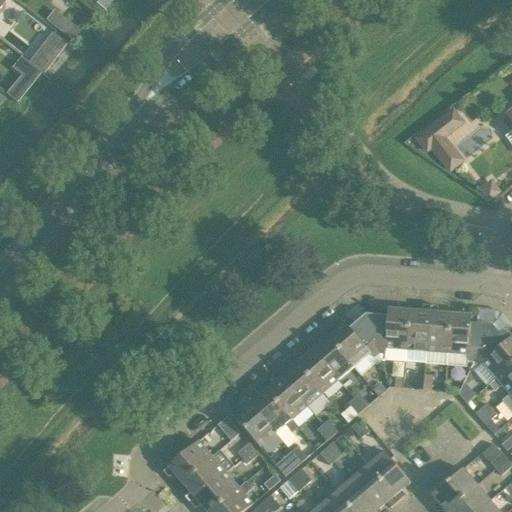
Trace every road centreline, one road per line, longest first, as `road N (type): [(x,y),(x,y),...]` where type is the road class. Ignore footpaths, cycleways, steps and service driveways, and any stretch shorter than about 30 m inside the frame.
road 1 (residential): [(141,486),(152,446),(346,281),(369,275),(476,283)]
road 2 (secondary): [(0,275),(138,109)]
road 3 (secondary): [(138,109),(210,61),(274,0)]
road 4 (secondary): [(224,0),(166,56),(138,109)]
